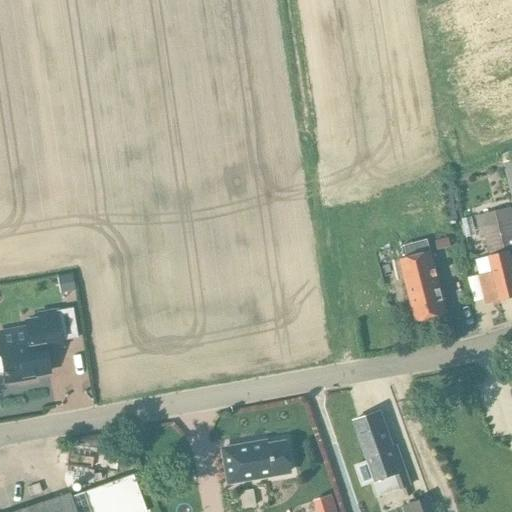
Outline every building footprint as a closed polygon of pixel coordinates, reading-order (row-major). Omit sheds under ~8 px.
[(360,2),(360,1),(359,0),(300,0),(301,6),(302,12),(308,21),(312,25),(317,28),(322,30),(329,31),(335,31),(340,30),(346,27),(350,24),(355,18),(358,13),(360,8),(360,2)] [(480,275),(487,304),(511,297),(511,262),(509,252),(511,250),(511,208),(476,217),(481,239),(485,238),(490,257),(476,261),(480,275)] [(431,251),(400,259),(417,323),(448,315),(431,251)] [(0,356),(0,375),(4,375),(5,383),(23,379),(23,377),(50,373),(46,352),(65,348),(63,340),(77,338),(72,308),(58,310),(57,309),(36,313),(37,318),(24,320),(28,345),(0,350),(0,354),(0,356)] [(372,482),(378,497),(408,485),(402,472),(381,411),(354,421),(368,461),(356,466),(363,486),(372,482)] [(222,450),(228,483),(288,472),(283,442),(259,447),(258,443),(222,450)] [(145,511),(134,477),(71,498),(70,492),(11,511),(145,511)] [(435,511),(430,497),(411,504),(413,511),(435,511)] [(298,511),(330,511),(327,502),(298,511)]
